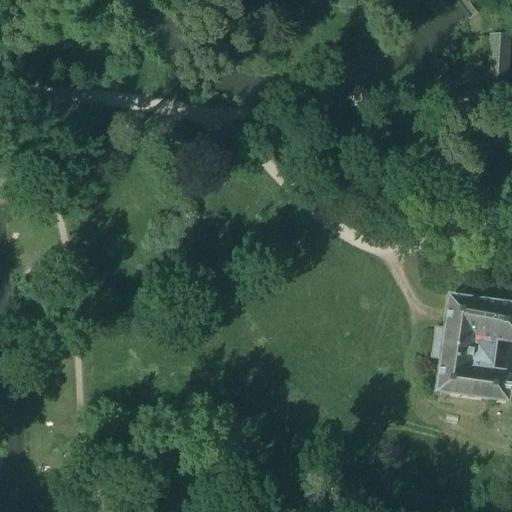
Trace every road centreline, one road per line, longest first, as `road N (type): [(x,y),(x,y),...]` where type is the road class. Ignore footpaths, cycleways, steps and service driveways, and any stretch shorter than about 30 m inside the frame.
road 1 (track): [(214,121),(345,236),(386,249),(511,236)]
road 2 (track): [(214,121),(401,100),(511,114)]
road 3 (track): [(0,90),(123,98),(214,121)]
